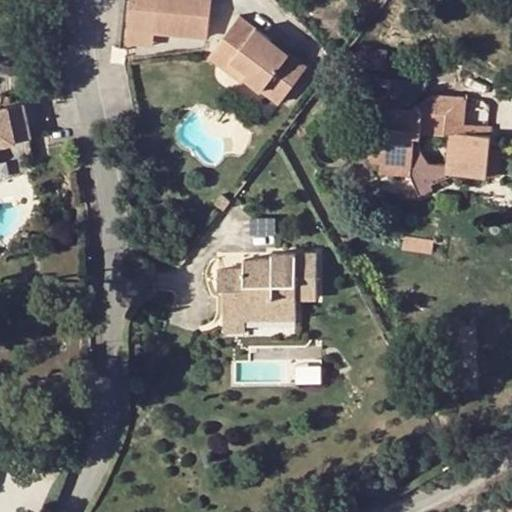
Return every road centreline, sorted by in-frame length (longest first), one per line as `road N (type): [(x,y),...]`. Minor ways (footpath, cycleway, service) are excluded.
road 1 (residential): [(75,66),(106,303),(106,383),(99,433),(61,511)]
road 2 (residential): [(511,447),(402,511)]
